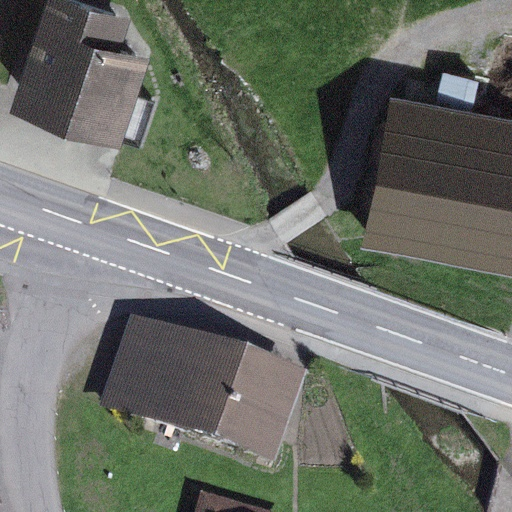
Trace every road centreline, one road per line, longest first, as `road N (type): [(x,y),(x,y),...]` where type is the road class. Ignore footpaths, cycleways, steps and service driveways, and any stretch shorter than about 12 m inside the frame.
road 1 (secondary): [(511,377),(78,221)]
road 2 (residential): [(34,511),(27,425),(42,333),(78,221)]
